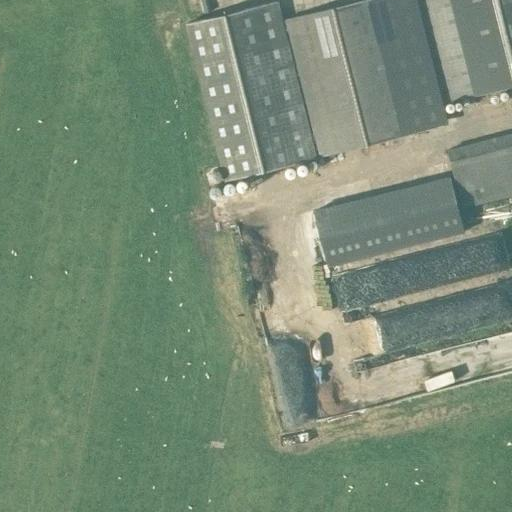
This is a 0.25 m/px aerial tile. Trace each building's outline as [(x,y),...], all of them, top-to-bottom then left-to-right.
[(410,0),(363,0),(283,20),(318,157),(400,136),(442,126),(410,0)] [(511,0),(417,0),(445,105),(511,87),(511,0)] [(264,5),(188,24),(227,179),(302,160),(264,5)] [(511,196),(511,132),(448,149),(464,209),(511,196)] [(465,234),(451,175),(314,206),(327,265),(465,234)] [(511,331),(463,344),(470,373),(511,363),(511,331)]
